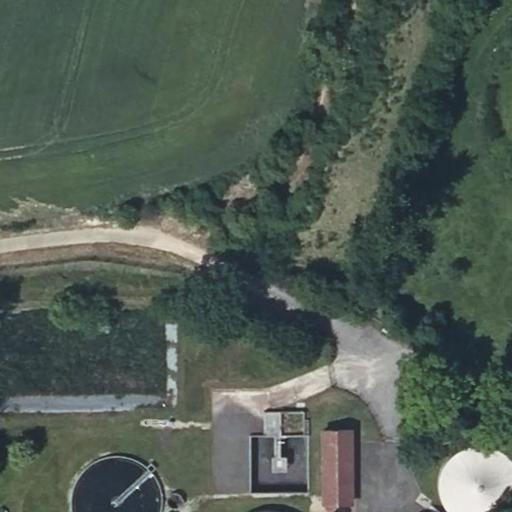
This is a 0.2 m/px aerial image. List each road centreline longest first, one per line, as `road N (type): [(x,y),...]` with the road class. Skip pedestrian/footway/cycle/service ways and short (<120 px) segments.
road 1 (track): [(0,247),(108,232),(156,237),(208,255),(373,351)]
road 2 (track): [(511,414),(373,351)]
